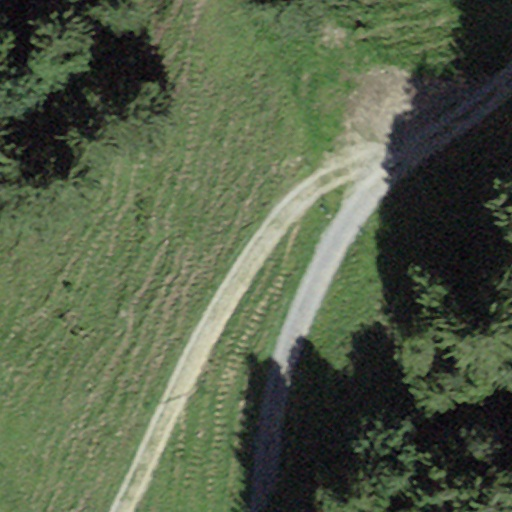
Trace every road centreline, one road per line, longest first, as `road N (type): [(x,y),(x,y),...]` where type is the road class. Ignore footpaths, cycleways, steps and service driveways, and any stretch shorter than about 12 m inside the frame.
road 1 (track): [(511,69),(391,164),(309,287),(269,440),(268,511)]
road 2 (track): [(131,511),(292,201),(391,164)]
